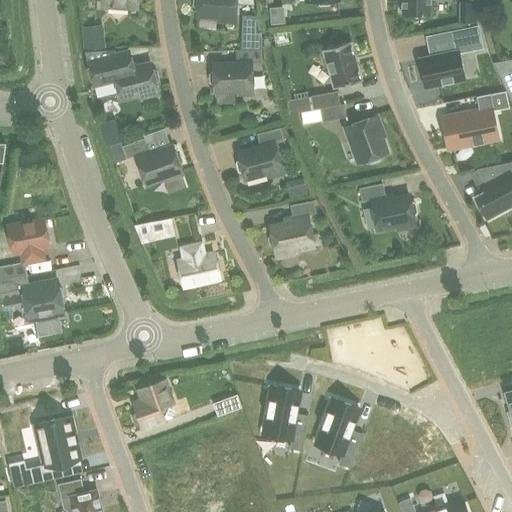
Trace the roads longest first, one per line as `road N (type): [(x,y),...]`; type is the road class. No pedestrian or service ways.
road 1 (residential): [(168,0),(209,181),(268,315)]
road 2 (residential): [(372,0),(405,120),(485,266)]
road 3 (residential): [(162,339),(101,235),(58,101)]
road 4 (residential): [(404,285),(511,493)]
road 5 (residential): [(85,357),(140,511)]
road 6 (residential): [(268,315),(404,285)]
